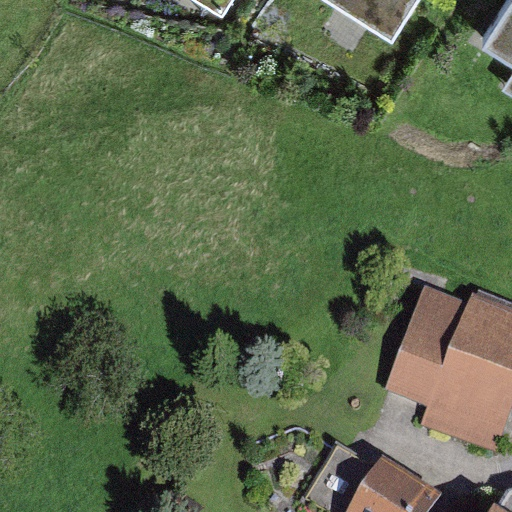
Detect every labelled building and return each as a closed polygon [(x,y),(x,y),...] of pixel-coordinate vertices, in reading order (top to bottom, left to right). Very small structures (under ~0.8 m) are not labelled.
[(238,0),(175,0),(166,15),(210,44),(238,0)] [(431,0),(332,0),(316,29),(390,71),(431,0)] [(511,11),(472,71),(506,94),(498,115),(511,124),(511,11)] [(511,430),(511,364),(421,323),(372,429),(488,482),(511,430)] [(433,511),(383,478),(360,511),(433,511)] [(511,511),(511,501),(509,502),(502,511),(511,511)]
